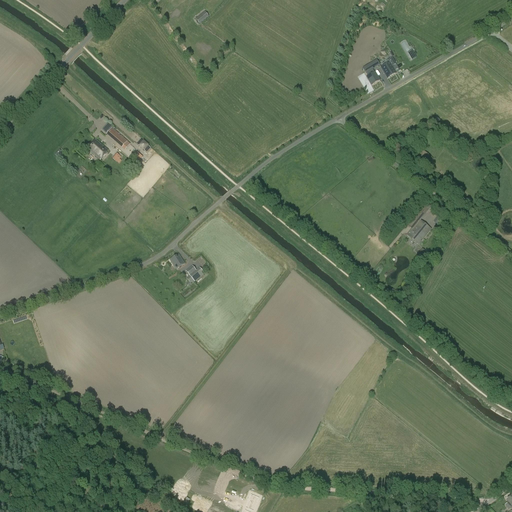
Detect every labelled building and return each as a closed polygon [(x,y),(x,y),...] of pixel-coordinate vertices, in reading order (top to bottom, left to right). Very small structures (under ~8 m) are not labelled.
[(199,24),(209,17),(205,12),(196,20),(199,24)] [(386,64),(385,64),(392,76),(396,73),(392,67),(396,65),(392,58),(388,61),(389,63),(387,64),(386,64)] [(373,70),(380,65),(376,60),(369,64),(373,70)] [(384,65),(384,66),(381,68),(387,79),(392,76),(385,64),(384,65)] [(371,86),(380,81),(375,72),(366,77),(371,86)] [(106,135),(122,148),(127,142),(121,136),(121,137),(119,135),(119,134),(112,128),(106,135)] [(88,150),(100,160),(108,151),(96,140),(88,150)] [(146,153),(151,148),(141,140),(136,144),(139,146),(138,146),(144,151),(146,153)] [(418,156),(425,162),(430,156),(423,151),(418,156)] [(121,158),(116,153),(112,158),(117,163),(121,158)] [(80,178),(87,170),(83,166),(75,174),(80,178)] [(431,230),(420,221),(429,210),(423,205),(406,226),(412,230),(407,235),(419,244),(431,230)] [(422,249),(418,254),(422,257),(426,252),(422,249)] [(178,255),(170,260),(176,270),(185,265),(178,255)] [(186,271),(195,283),(205,274),(199,268),(196,271),(192,266),(186,271)] [(240,496),(243,487),(230,481),(226,490),(240,496)] [(251,495),(245,508),(253,511),(259,498),(251,495)]
